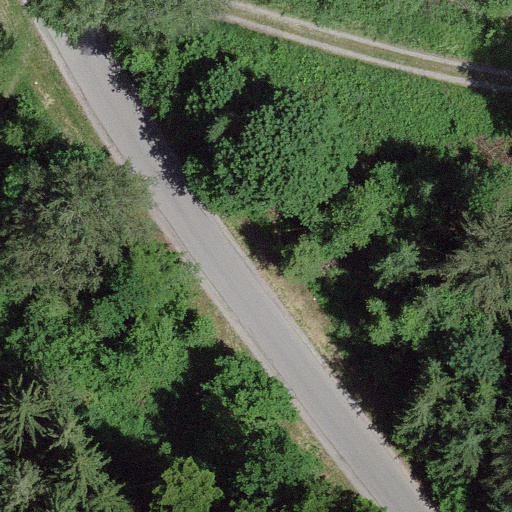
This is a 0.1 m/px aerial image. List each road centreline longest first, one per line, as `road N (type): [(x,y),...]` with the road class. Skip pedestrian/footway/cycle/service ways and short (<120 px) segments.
road 1 (unclassified): [(56,0),(193,228),(287,358),(418,511)]
road 2 (track): [(511,80),(211,0)]
